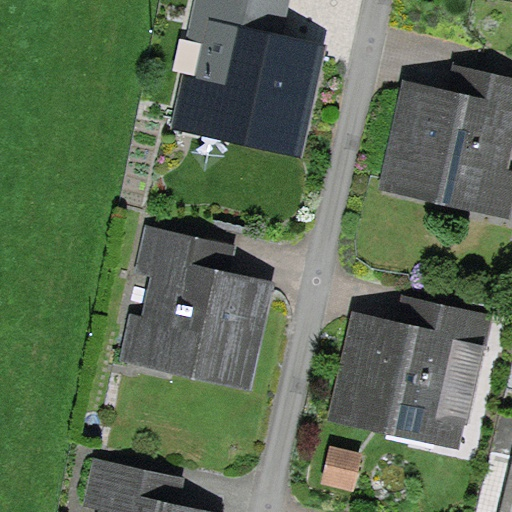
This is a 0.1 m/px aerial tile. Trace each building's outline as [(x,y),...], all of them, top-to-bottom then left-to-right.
[(225,114),(222,128),(294,144),(315,52),(255,39),(263,0),(198,0),(191,32),(211,37),(195,107),(225,114)] [(462,197),(466,183),(496,189),(511,120),(511,119),(511,81),(477,74),(470,102),(411,89),(390,181),(462,197)] [(174,347),(171,361),(243,377),(263,286),(204,273),(210,244),(147,230),(139,266),(159,270),(143,341),(174,347)] [(412,427),(415,413),(445,420),(461,350),(481,354),(489,318),(426,304),(420,333),(360,320),(339,411),(412,427)] [(184,511),(152,505),(159,476),(96,462),(88,498),(108,503),(105,511),(184,511)] [(511,511),(511,485),(508,484),(501,511),(511,511)]
